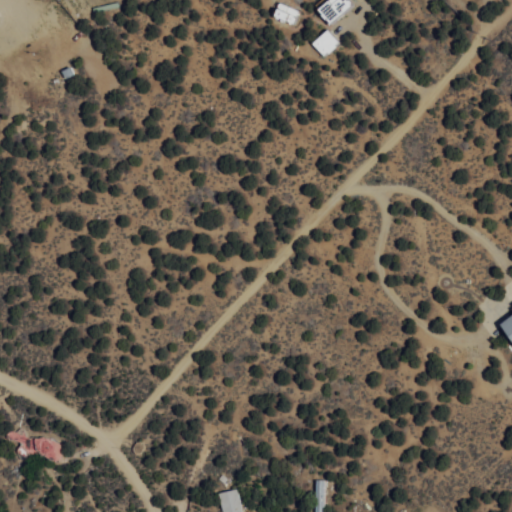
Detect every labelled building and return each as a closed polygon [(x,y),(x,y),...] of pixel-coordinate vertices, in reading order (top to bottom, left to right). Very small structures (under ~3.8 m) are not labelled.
[(330,25),(352,4),(349,0),(322,0),(314,8),(330,25)] [(299,10),(277,1),(271,15),(293,24),(299,10)] [(310,42),(323,56),(338,42),(325,28),(310,42)] [(511,310),(496,323),(511,343),(511,310)] [(61,449),(12,425),(7,435),(21,442),(17,450),(33,458),(37,451),(56,460),(61,449)] [(314,511),(324,511),(324,479),(314,479),(314,511)] [(217,492),(221,511),(242,511),(237,488),(217,492)]
